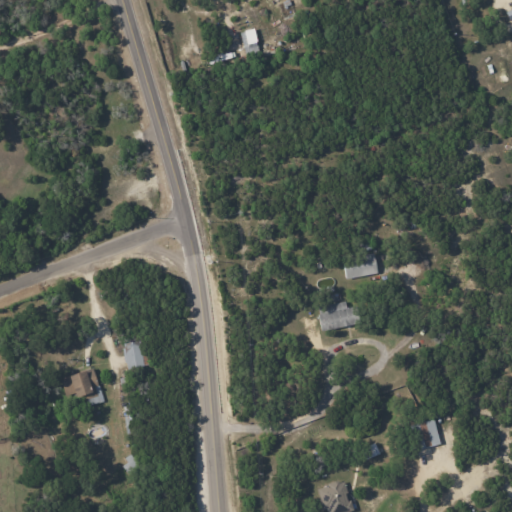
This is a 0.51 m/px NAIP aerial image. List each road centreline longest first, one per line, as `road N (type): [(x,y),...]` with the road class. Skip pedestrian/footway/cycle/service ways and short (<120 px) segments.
road 1 (tertiary): [(219,511),(201,276),(128,0)]
road 2 (residential): [(188,222),(0,294)]
